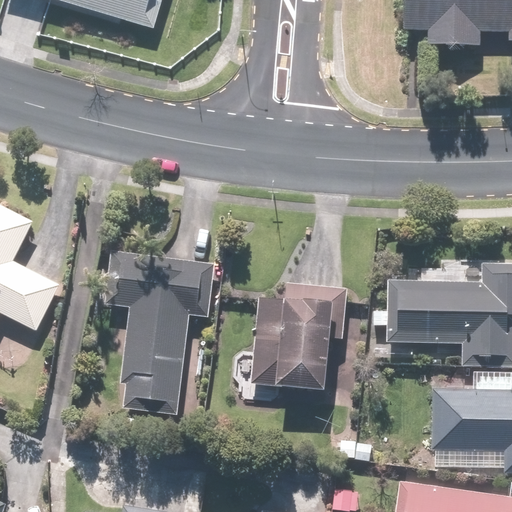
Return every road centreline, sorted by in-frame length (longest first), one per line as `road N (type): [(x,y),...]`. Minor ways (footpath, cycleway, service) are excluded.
road 1 (tertiary): [(264,151),(88,121),(0,94)]
road 2 (tertiary): [(511,160),(413,163),(264,151)]
road 3 (residential): [(264,151),(288,0)]
